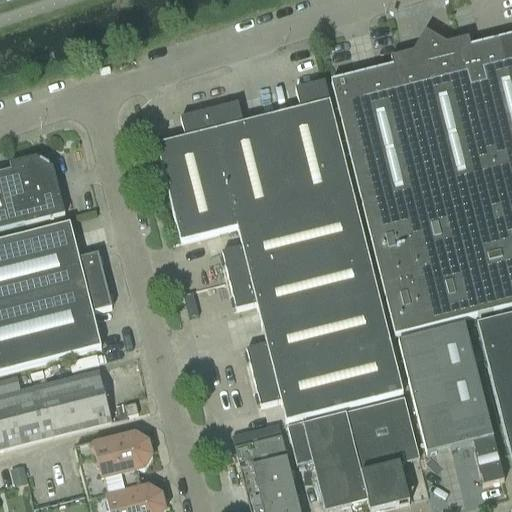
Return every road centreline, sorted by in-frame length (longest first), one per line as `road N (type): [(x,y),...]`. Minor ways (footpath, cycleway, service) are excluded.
road 1 (residential): [(197,511),(93,97)]
road 2 (unclassified): [(93,97),(383,0)]
